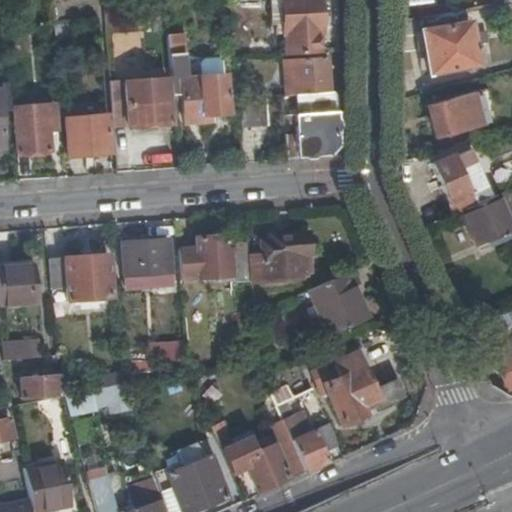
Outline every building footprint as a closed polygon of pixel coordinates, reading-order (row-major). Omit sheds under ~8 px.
[(320,34),(318,0),(279,0),(280,2),(274,2),(275,25),(275,36),(281,36),(282,57),(317,55),(317,34),(320,34)] [(421,32),(430,75),(479,64),(469,22),(421,32)] [(176,36),(165,36),(169,81),(179,80),(176,36)] [(294,96),(328,94),(326,59),(291,62),(293,92),(293,96),(294,96)] [(221,76),(179,80),(182,124),(204,122),(203,116),(224,114),(221,76)] [(117,80),(107,81),(111,129),(169,124),(165,80),(124,83),(117,80)] [(10,110),(8,84),(0,84),(0,143),(3,144),(1,111),(10,110)] [(278,87),(233,90),(234,100),(265,98),(279,97),(279,93),(278,87)] [(426,107),(436,139),(483,125),(474,93),(426,107)] [(335,97),(332,94),(328,94),(294,96),(295,115),(292,116),(294,137),(282,137),(284,160),(295,160),(295,157),(325,155),(336,144),(336,141),(334,112),(336,107),(335,97)] [(266,125),(265,98),(234,100),(236,128),(266,125)] [(55,131),(53,105),(13,108),(16,154),(49,152),(47,131),(55,131)] [(66,157),(108,153),(105,117),(63,120),(66,157)] [(433,164),(454,214),(491,197),(485,183),(491,181),(494,189),(511,180),(511,160),(486,172),(487,173),(482,175),(471,150),(456,157),(455,154),(433,164)] [(477,245),(495,237),(504,233),(506,239),(511,235),(511,228),(498,196),(462,212),(477,245)] [(246,260),(247,280),(262,278),(263,280),(297,277),(297,273),(303,272),(302,255),(310,254),(308,233),(269,237),(269,242),(260,243),(261,255),(245,256),(246,260)] [(504,233),(495,237),(497,243),(506,239),(504,233)] [(246,260),(245,256),(244,235),(194,238),(194,248),(177,249),(179,279),(214,277),(229,276),(228,261),(246,260)] [(120,242),(123,275),(170,272),(168,239),(120,242)] [(107,254),(48,258),(50,289),(65,288),(66,301),(110,298),(107,254)] [(34,265),(0,267),(0,306),(38,303),(34,265)] [(352,272),(305,292),(326,339),(367,321),(353,289),(358,286),(352,272)] [(396,322),(395,320),(382,326),(383,328),(396,322)] [(400,331),(396,322),(383,328),(387,337),(400,331)] [(38,342),(1,344),(2,361),(39,358),(38,342)] [(180,343),(159,342),(157,359),(179,361),(180,343)] [(511,346),(493,355),(508,391),(511,389),(511,346)] [(276,365),(271,353),(262,357),(267,369),(276,365)] [(320,374),(323,382),(322,383),(340,424),(362,414),(361,411),(376,405),(377,407),(402,396),(395,378),(370,388),(360,366),(357,367),(352,353),(334,361),(336,367),(320,374)] [(145,357),(147,368),(158,365),(156,355),(145,357)] [(97,377),(100,389),(104,388),(117,386),(122,385),(121,373),(97,377)] [(60,395),(58,375),(19,378),(21,398),(60,395)] [(304,377),(268,394),(274,407),(311,390),(304,377)] [(117,386),(104,388),(107,402),(127,397),(126,394),(123,384),(122,385),(117,386)] [(220,423),(210,427),(230,473),(244,467),(255,492),(303,470),(290,441),(288,437),(280,421),(274,407),(268,394),(257,399),(277,443),(273,445),(257,452),(250,436),(230,445),(220,423)] [(280,421),(288,437),(299,432),(291,416),(280,421)] [(0,440),(12,438),(9,418),(0,419),(0,440)] [(322,450),(336,445),(326,424),(290,441),(303,470),(304,471),(327,460),(322,450)] [(180,466),(154,477),(162,501),(165,511),(166,511),(179,507),(181,511),(188,511),(226,497),(207,450),(200,452),(198,447),(176,456),(180,466)] [(22,467),(25,480),(29,500),(30,511),(44,511),(71,507),(62,459),(22,467)] [(0,511),(30,511),(29,500),(0,505),(0,511)] [(165,511),(162,501),(127,511),(165,511)]
